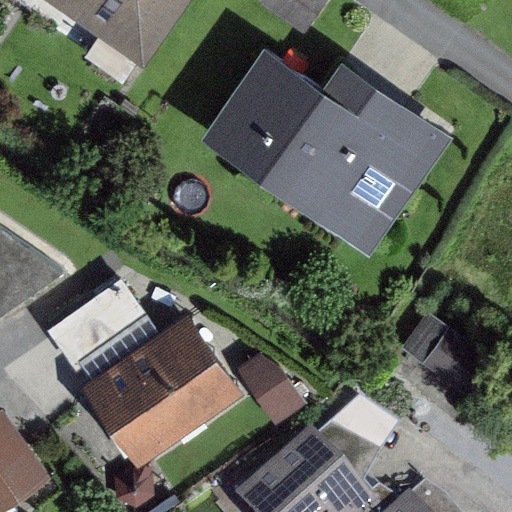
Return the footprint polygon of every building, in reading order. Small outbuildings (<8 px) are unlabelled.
[(63,0),(153,66),(201,0),(63,0)] [(274,0),(307,22),(321,0),(274,0)] [(326,80),(270,39),(198,137),(345,243),(439,115),(349,49),(326,80)] [(249,391),(194,310),(93,378),(148,459),(249,391)] [(281,341),(247,358),(278,418),(312,400),(281,341)] [(61,474),(14,402),(0,411),(0,502),(5,511),(61,474)] [(386,511),(388,511),(318,429),(235,500),(245,511),(386,511)] [(429,511),(419,498),(401,511),(429,511)]
